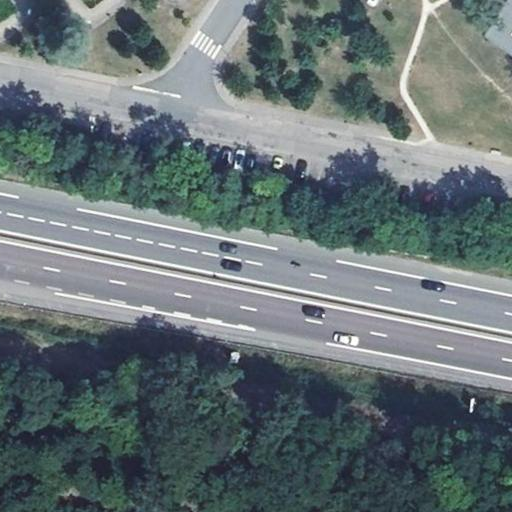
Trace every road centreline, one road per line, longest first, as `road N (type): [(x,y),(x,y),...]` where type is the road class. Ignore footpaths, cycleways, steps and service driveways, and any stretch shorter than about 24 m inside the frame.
road 1 (motorway): [(0,259),(511,366)]
road 2 (motorway): [(511,316),(0,212)]
